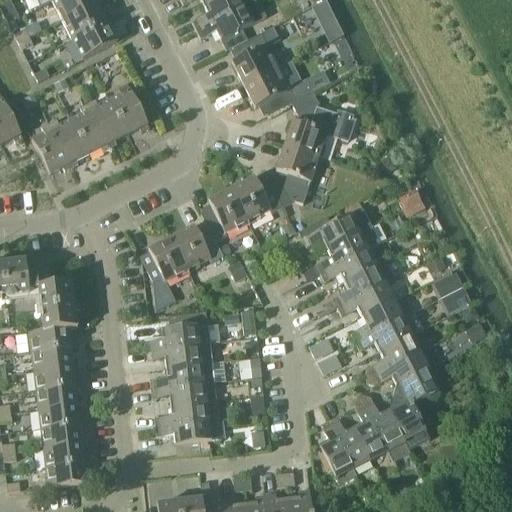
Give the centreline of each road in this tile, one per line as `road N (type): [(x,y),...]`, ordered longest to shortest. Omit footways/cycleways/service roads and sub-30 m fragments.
road 1 (residential): [(128,478),(301,458),(288,335),(269,298)]
road 2 (track): [(511,271),(373,0)]
road 3 (residential): [(136,0),(194,113),(193,140),(176,165),(91,210)]
road 4 (residential): [(128,478),(91,210)]
